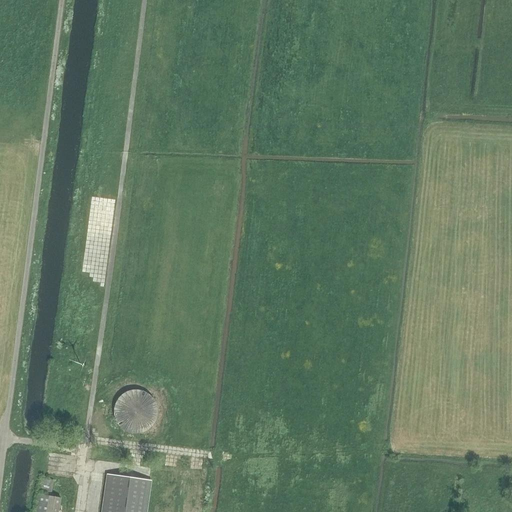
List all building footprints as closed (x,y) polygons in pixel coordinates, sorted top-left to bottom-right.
[(110,275),(117,198),(91,196),(84,272),(110,275)] [(102,302),(97,344),(111,346),(116,304),(102,302)] [(144,511),(149,481),(108,475),(102,511),(144,511)] [(40,492),(53,494),(55,479),(42,477),(40,492)] [(36,511),(60,511),(62,496),(39,493),(36,511)]
